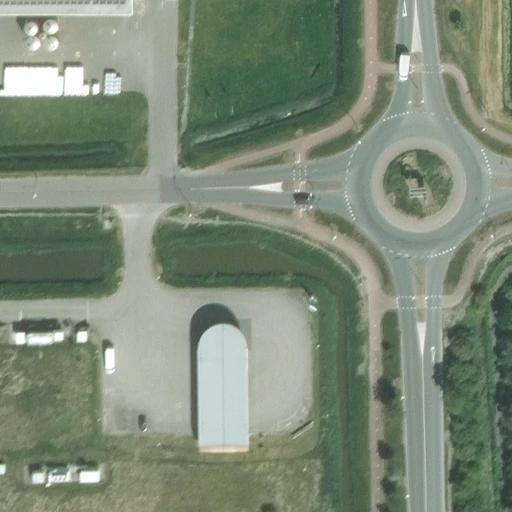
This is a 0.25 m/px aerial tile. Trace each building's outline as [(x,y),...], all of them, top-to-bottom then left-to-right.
[(56,23),(57,21),(58,18),(58,16),(57,13),(55,11),(53,10),(51,9),(48,9),(45,11),(44,12),(42,15),(42,17),(42,20),(44,22),(46,24),(48,25),(51,25),(53,24),(56,23)] [(34,23),(35,21),(36,19),(36,16),(35,14),(33,12),(31,10),(29,10),(26,10),(24,11),(22,13),(21,15),(20,18),(21,20),(22,23),(24,24),(27,25),(29,26),(32,25),(34,23)] [(38,40),(39,38),(40,36),(40,33),(39,31),(37,29),(35,27),(33,27),(30,27),(28,28),(26,30),(24,32),(24,35),(25,38),(26,40),(28,42),(30,43),(33,43),(36,42),(38,40)] [(57,40),(59,38),(60,36),(60,33),(59,31),(57,29),(55,27),(52,27),(50,27),(47,28),(45,30),(44,32),(44,35),(44,37),(46,40),(48,41),(50,42),(53,42),(55,42),(57,40)] [(247,356),(246,336),(240,326),(239,324),(234,320),(228,317),(221,317),(215,317),(210,319),(203,325),(201,327),(197,337),(198,357),(198,387),(198,419),(198,433),(198,447),(248,447),(248,434),(248,419),(247,387),(247,356)] [(62,327),(15,328),(15,341),(63,339),(62,327)] [(69,470),(49,471),(50,480),(69,480),(69,470)] [(100,470),(79,471),(79,481),(100,480),(100,470)] [(43,471),(33,471),(33,483),(43,483),(43,471)]
